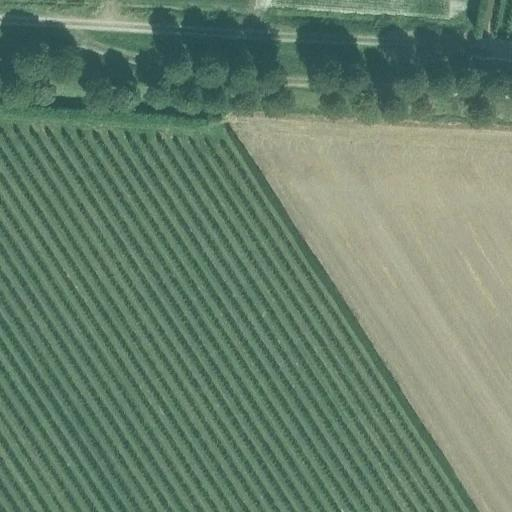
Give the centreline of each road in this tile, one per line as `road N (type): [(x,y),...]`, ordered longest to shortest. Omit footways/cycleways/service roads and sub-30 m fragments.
road 1 (track): [(0,17),(476,40)]
road 2 (track): [(511,86),(137,69)]
road 3 (track): [(0,24),(137,69)]
road 4 (track): [(137,69),(0,62)]
